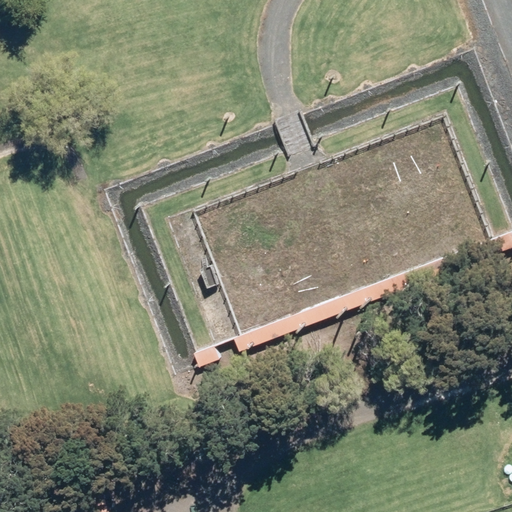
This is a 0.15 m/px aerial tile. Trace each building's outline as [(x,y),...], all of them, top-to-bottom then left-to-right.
[(114,21),(111,0),(78,0),(82,25),(114,21)] [(502,253),(511,248),(511,232),(497,239),(502,253)] [(243,351),(481,260),(476,247),(238,338),(243,351)] [(204,366),(223,359),(218,345),(198,353),(204,366)] [(120,511),(110,479),(6,511),(120,511)]
